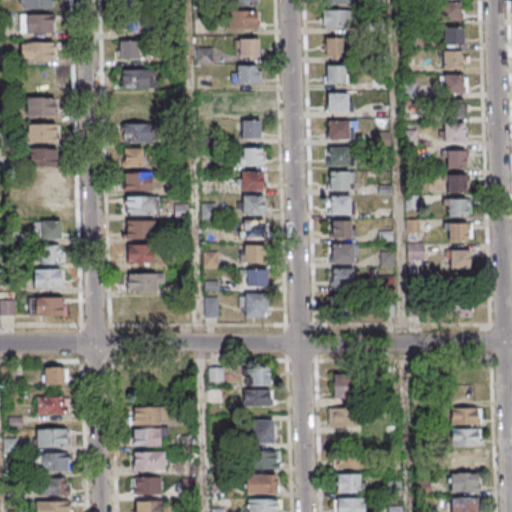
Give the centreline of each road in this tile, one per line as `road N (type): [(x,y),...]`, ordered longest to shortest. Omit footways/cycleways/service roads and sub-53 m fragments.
road 1 (residential): [(511,511),(495,0)]
road 2 (residential): [(309,511),(293,0)]
road 3 (residential): [(511,342),(0,344)]
road 4 (residential): [(101,344),(89,0)]
road 5 (residential): [(105,511),(101,344)]
